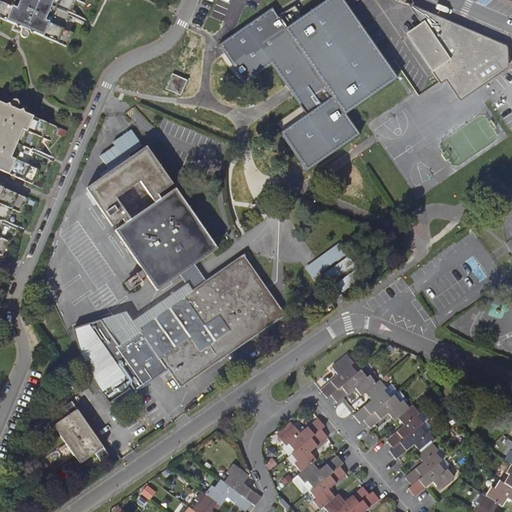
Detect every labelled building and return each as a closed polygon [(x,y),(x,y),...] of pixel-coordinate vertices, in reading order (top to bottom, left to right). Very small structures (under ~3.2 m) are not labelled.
[(13,27),(12,30),(24,35),(26,29),(67,47),(73,32),(64,29),(76,1),(85,5),(86,0),(0,0),(0,18),(14,24),(13,27)] [(348,7),(343,0),(324,0),(285,27),(271,7),(218,44),(245,82),(271,64),(289,89),(305,113),(280,131),(307,168),(358,132),(345,113),(396,77),(390,67),(387,63),(348,7)] [(429,27),(414,38),(436,70),(434,71),(440,81),(447,76),(462,96),(504,67),(501,62),(506,58),(498,47),(496,43),(469,32),(466,34),(463,30),(459,24),(415,6),(425,21),(429,27)] [(410,31),(414,38),(429,27),(425,21),(410,31)] [(178,93),(185,78),(173,73),(167,88),(178,93)] [(185,78),(178,93),(181,95),(188,79),(185,78)] [(0,170),(3,171),(31,183),(37,169),(27,165),(39,136),(49,140),(55,126),(14,109),(16,103),(4,98),(2,103),(0,102),(0,170)] [(86,189),(112,227),(123,220),(124,223),(115,230),(157,290),(179,274),(190,291),(138,327),(140,330),(168,369),(180,387),(285,315),(243,254),(205,280),(194,264),(217,248),(175,188),(161,198),(159,195),(173,185),(147,147),(86,189)] [(24,197),(0,187),(0,254),(6,240),(0,236),(0,228),(9,208),(18,212),(24,197)] [(333,283),(336,287),(341,295),(365,279),(340,243),(307,267),(323,290),(333,283)] [(341,295),(336,287),(330,292),(332,296),(329,298),(331,302),(341,295)] [(132,394),(168,369),(140,330),(118,345),(101,319),(73,328),(75,338),(78,347),(79,351),(85,364),(88,371),(91,377),(102,394),(108,403),(129,389),(132,394)] [(320,389),(327,397),(331,394),(357,373),(351,365),(354,363),(347,354),(332,367),(336,372),(338,375),(320,389)] [(357,373),(331,394),(337,402),(355,387),(361,395),(365,392),(377,382),(370,374),(367,377),(361,369),(357,373)] [(364,419),(390,397),(384,390),(387,388),(380,379),(377,382),(365,392),(371,400),(354,414),(360,422),(364,419)] [(398,417),(409,408),(403,400),(400,402),(394,394),(390,397),(364,419),(370,427),(388,413),(395,420),(398,417)] [(109,455),(72,401),(64,406),(69,415),(54,425),(80,463),(95,452),(101,461),(109,455)] [(387,440),(393,448),(423,423),(417,415),(420,413),(413,404),(409,408),(398,417),(405,425),(387,440)] [(325,426),(319,418),(318,419),(301,433),(294,425),(279,438),(286,446),(289,443),(295,451),(322,429),(325,426)] [(423,423),(393,448),(390,451),(396,458),(414,444),(420,451),(432,442),(435,439),(429,431),(433,428),(427,420),(423,423)] [(295,451),(292,454),(298,461),(295,464),(301,472),(313,462),(316,459),(310,452),(328,437),(322,429),(295,451)] [(405,477),(412,485),(439,463),(442,460),(436,453),(438,450),(432,442),(420,451),(417,454),(423,462),(405,477)] [(319,470),(313,462),(301,472),(298,475),(305,483),(308,481),(314,488),(340,466),(344,463),(337,455),(319,470)] [(439,463),(412,485),(408,488),(415,496),(433,481),(435,483),(439,489),(454,476),(448,468),(451,466),(444,458),(442,460),(439,463)] [(224,482),(251,503),(255,505),(261,497),(242,484),(244,481),(248,476),(233,464),(227,473),(229,475),(224,482)] [(314,488),(310,491),(316,499),(313,501),(320,509),(324,506),(335,496),(329,489),(347,474),(340,466),(314,488)] [(205,494),(217,503),(220,505),(226,497),(245,511),(251,503),(224,482),(220,480),(214,488),(212,486),(205,494)] [(486,496),(498,503),(502,506),(508,497),(511,499),(511,487),(504,482),(500,480),(495,489),(491,487),(486,496)] [(338,494),(335,496),(324,506),(328,511),(333,511),(348,511),(369,494),(363,486),(345,501),(338,494)] [(192,509),(195,511),(213,511),(211,510),(217,503),(205,494),(202,491),(195,500),(198,502),(192,509)] [(348,511),(364,511),(379,500),(373,491),(369,494),(348,511)] [(493,511),(498,503),(486,496),(482,493),(477,502),(479,503),(474,511),(493,511)]
